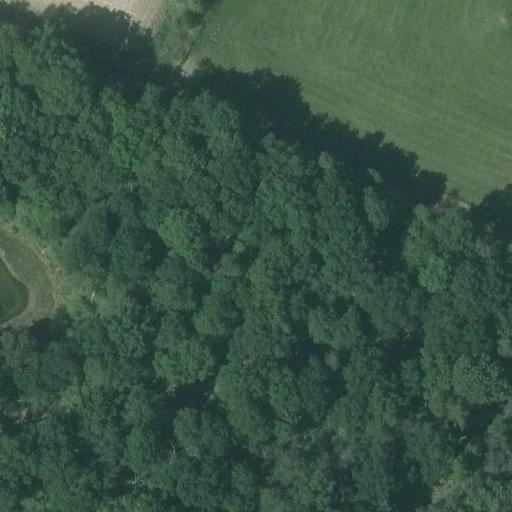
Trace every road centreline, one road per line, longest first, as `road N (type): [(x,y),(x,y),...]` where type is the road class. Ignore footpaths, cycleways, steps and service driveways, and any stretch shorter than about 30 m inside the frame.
road 1 (track): [(511,305),(0,430)]
road 2 (track): [(405,511),(511,374)]
